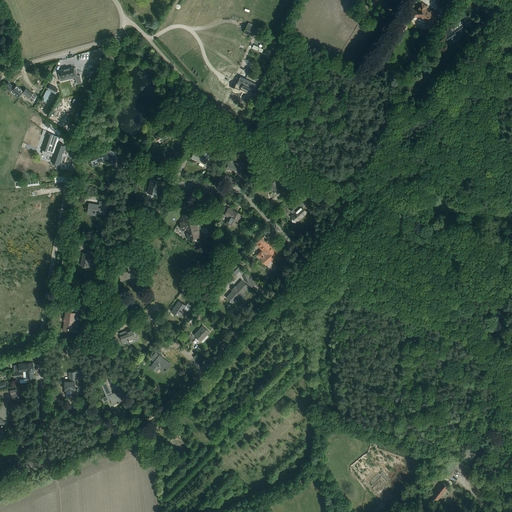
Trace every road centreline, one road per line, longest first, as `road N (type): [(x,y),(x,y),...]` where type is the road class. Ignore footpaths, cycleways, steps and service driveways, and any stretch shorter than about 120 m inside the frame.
road 1 (unclassified): [(48,462),(41,339),(50,265),(67,177),(118,37)]
road 2 (unclassified): [(307,256),(357,194),(422,161),(479,74),(511,41)]
road 3 (unclassified): [(48,462),(157,413),(202,371)]
road 4 (unclassified): [(307,256),(243,189),(174,165)]
road 5 (track): [(354,197),(221,112)]
road 6 (unclassified): [(202,371),(307,256)]
road 7 (track): [(200,511),(289,479),(313,440)]
road 8 (unclassified): [(221,112),(122,18)]
road 9 (unclassified): [(118,37),(0,77)]
